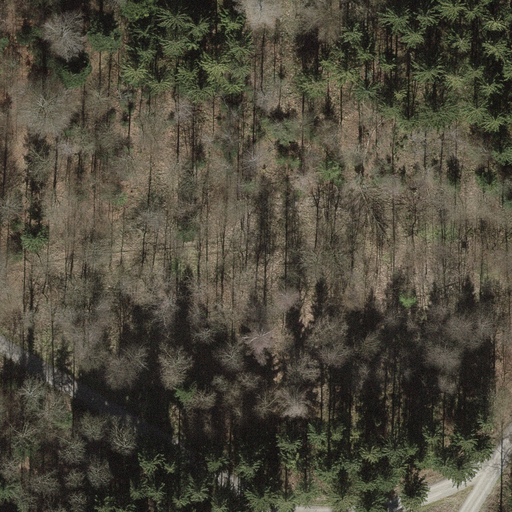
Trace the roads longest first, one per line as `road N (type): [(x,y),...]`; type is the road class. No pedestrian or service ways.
road 1 (track): [(0,341),(269,511)]
road 2 (track): [(0,198),(142,0)]
road 3 (track): [(363,511),(444,489),(503,456)]
